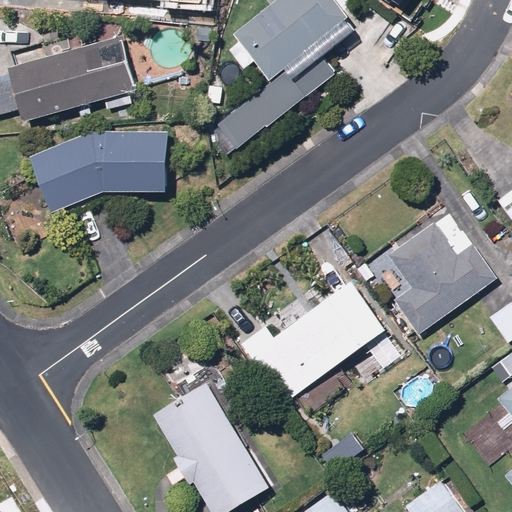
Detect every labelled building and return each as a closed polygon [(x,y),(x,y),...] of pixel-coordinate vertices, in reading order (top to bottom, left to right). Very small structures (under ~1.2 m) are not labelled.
[(261,61),(274,76),(213,129),(236,155),(322,89),(300,63),(359,11),(348,0),(272,0),(277,5),(244,33),(250,40),(237,51),(252,69),(261,61)] [(25,67),(0,74),(0,113),(26,106),(30,118),(144,84),(128,33),(24,65),(25,67)] [(112,129),(39,156),(63,208),(116,183),(179,188),(181,130),(112,129)] [(390,253),(394,258),(414,286),(400,296),(427,333),(506,276),(455,206),(390,253)] [(363,280),(277,340),(291,360),(299,370),(304,367),(316,383),(396,327),(363,280)] [(511,285),(487,306),(511,337),(511,285)] [(238,511),(281,484),(214,383),(163,416),(227,511),(238,511)] [(511,393),(464,434),(493,469),(511,452),(511,469),(509,472),(511,475),(511,393)] [(469,511),(442,477),(409,503),(415,511),(469,511)] [(358,511),(339,488),(308,511),(358,511)]
